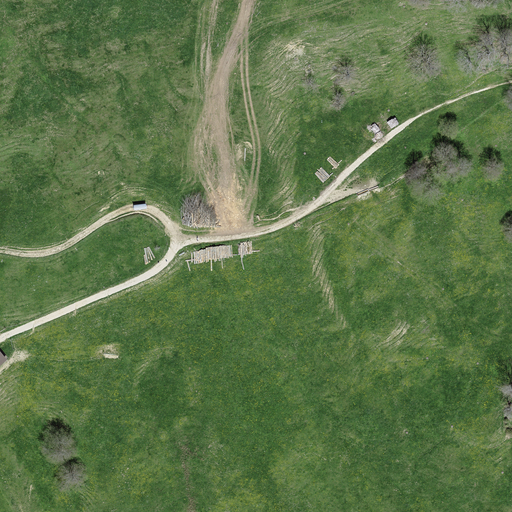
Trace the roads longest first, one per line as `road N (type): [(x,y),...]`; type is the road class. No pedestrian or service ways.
road 1 (track): [(511,84),(419,118),(275,231),(174,242)]
road 2 (track): [(0,340),(147,274),(174,242)]
road 3 (track): [(174,242),(162,217),(135,207),(45,252),(0,250)]
